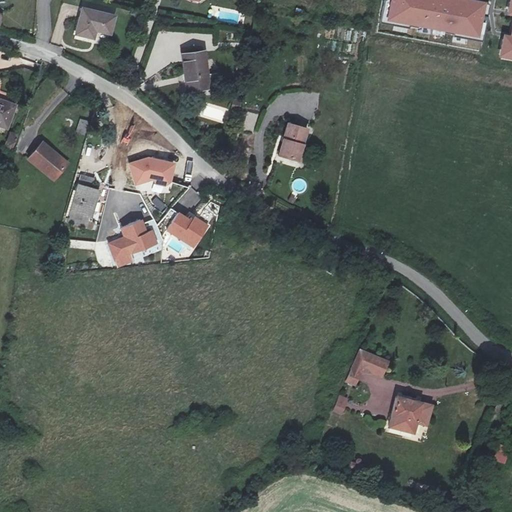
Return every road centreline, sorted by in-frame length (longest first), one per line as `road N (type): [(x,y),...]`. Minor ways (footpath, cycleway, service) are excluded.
road 1 (unclassified): [(0,40),(80,70),(152,115),(252,204),(424,282),(479,340),(511,361)]
road 2 (unknown): [(383,381),(432,389),(511,377)]
